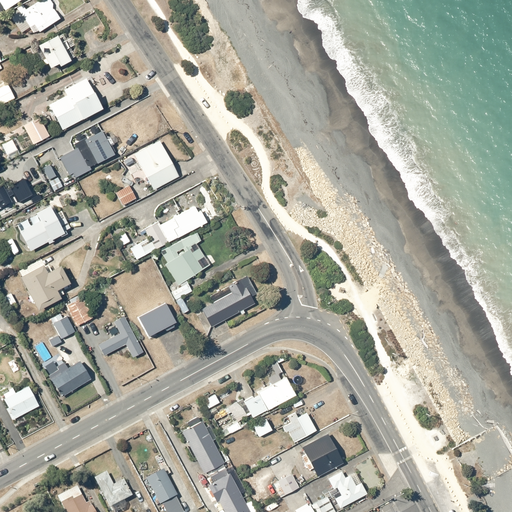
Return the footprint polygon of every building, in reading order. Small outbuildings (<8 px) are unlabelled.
[(0,0),(0,1),(5,10),(20,0),(0,0)] [(61,17),(50,0),(39,0),(25,9),(23,5),(10,13),(20,29),(28,24),(34,34),(61,17)] [(64,40),(61,42),(57,34),(37,44),(49,67),(58,62),(59,65),(70,59),(65,49),(68,47),(64,40)] [(49,104),(62,129),(102,107),(85,77),(65,88),(68,94),(49,104)] [(0,104),(15,97),(8,84),(0,87),(0,104)] [(49,136),(39,117),(24,125),(33,144),(49,136)] [(114,153),(101,130),(86,139),(82,132),(71,139),(76,147),(59,158),(69,175),(72,173),(75,177),(114,153)] [(19,152),(12,139),(2,144),(8,157),(19,152)] [(134,153),(135,155),(124,161),(126,166),(138,160),(153,189),(178,176),(159,140),(134,153)] [(56,175),(49,164),(42,168),(49,179),(56,175)] [(0,178),(0,207),(16,199),(18,202),(32,195),(24,178),(9,186),(5,188),(0,178)] [(137,198),(130,184),(116,191),(123,205),(137,198)] [(20,220),(24,228),(20,230),(30,250),(48,241),(49,244),(55,241),(54,238),(72,229),(62,211),(58,214),(52,203),(35,212),(40,220),(32,224),(28,216),(20,220)] [(207,207),(200,211),(196,204),(159,225),(157,221),(144,228),(149,238),(130,248),(137,260),(204,223),(213,218),(207,207)] [(130,241),(123,227),(115,231),(122,246),(130,241)] [(211,255),(206,258),(197,243),(201,240),(196,231),(161,252),(167,262),(165,263),(178,284),(210,265),(211,266),(216,263),(211,255)] [(20,269),(23,275),(21,276),(37,309),(60,297),(56,289),(69,282),(60,265),(50,270),(46,263),(58,257),(55,251),(20,269)] [(247,276),(240,279),(229,286),(233,292),(202,309),(212,327),(255,303),(250,295),(256,292),(247,276)] [(190,308),(182,296),(191,290),(187,282),(172,292),(177,299),(184,312),(190,308)] [(82,296),(66,304),(77,325),(93,317),(82,296)] [(155,336),(153,333),(163,328),(165,332),(175,326),(164,304),(137,318),(147,337),(149,340),(155,336)] [(75,331),(65,311),(51,318),(61,338),(75,331)] [(143,352),(124,315),(114,320),(120,333),(99,344),(104,355),(126,344),(132,357),(143,352)] [(62,341),(59,335),(49,339),(52,346),(62,341)] [(91,378),(80,360),(68,367),(66,364),(49,375),(62,396),(91,378)] [(441,396),(430,376),(421,380),(432,400),(441,396)] [(258,392),(252,395),(244,400),(253,417),(267,410),(295,395),(285,377),(258,391),(258,392)] [(1,394),(10,412),(7,413),(11,420),(14,418),(39,405),(29,385),(14,393),(12,389),(1,394)] [(220,402),(215,393),(204,399),(209,408),(220,402)] [(292,421),(285,424),(282,426),(285,432),(289,430),(294,441),(316,430),(305,408),(289,416),(292,421)] [(225,463),(200,415),(187,422),(190,427),(182,432),(205,474),(209,472),(214,481),(208,484),(217,501),(219,500),(224,511),(258,511),(252,500),(247,503),(230,472),(226,463),(225,463)] [(231,425),(226,415),(216,420),(223,436),(241,428),(238,421),(231,425)] [(272,429),(266,418),(253,425),(259,436),(272,429)] [(344,460),(327,432),(302,448),(305,453),(301,456),(310,471),(313,469),(317,476),(344,460)] [(481,445),(489,460),(491,459),(497,469),(506,464),(492,439),(481,445)] [(184,511),(175,496),(175,495),(177,494),(163,468),(145,477),(160,504),(156,506),(158,511),(186,511),(184,511)] [(113,483),(107,471),(95,477),(113,511),(115,511),(128,506),(124,499),(132,495),(123,477),(113,483)] [(345,477),(341,471),(328,478),(333,488),(337,486),(341,494),(335,498),(340,507),(367,493),(355,471),(345,477)] [(300,487),(292,472),(273,482),(281,497),(300,487)] [(86,503),(77,485),(57,496),(65,511),(95,511),(90,501),(86,503)] [(336,511),(337,511),(328,495),(296,511),(336,511)]
